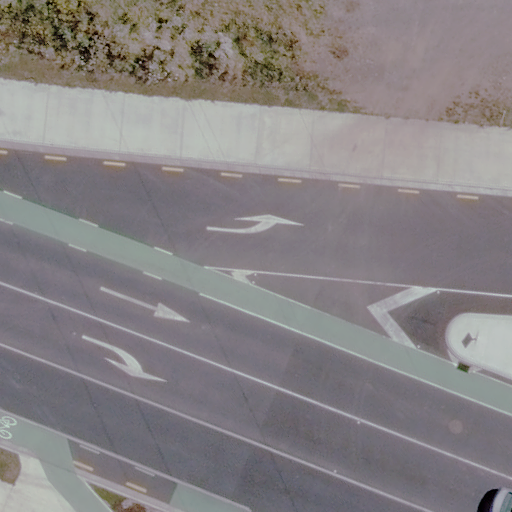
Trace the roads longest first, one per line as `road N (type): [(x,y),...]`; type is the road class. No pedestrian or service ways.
road 1 (tertiary): [(0,206),(511,253)]
road 2 (secondary): [(0,318),(292,426)]
road 3 (secondary): [(292,426),(509,511)]
road 4 (secondary): [(396,511),(292,426)]
